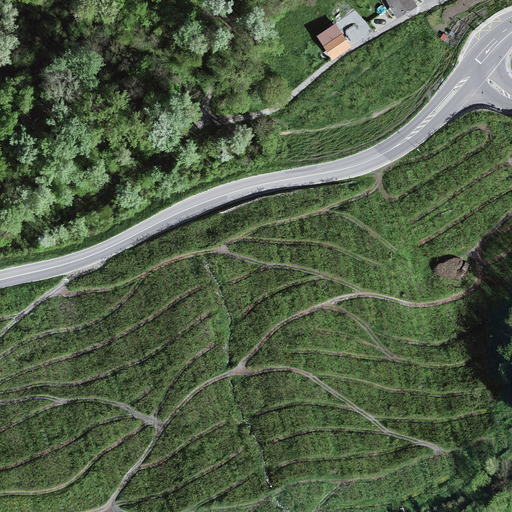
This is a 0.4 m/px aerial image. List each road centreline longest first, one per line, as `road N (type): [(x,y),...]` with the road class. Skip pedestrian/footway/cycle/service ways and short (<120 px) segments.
road 1 (track): [(511,211),(477,248),(479,282),(463,293),(416,304),(342,295),(275,327),(241,367),(299,371),(387,431),(440,451),(381,476),(341,482),(315,511)]
road 2 (secondary): [(0,280),(97,252),(206,201),(356,165),(394,145)]
road 3 (track): [(241,367),(187,394),(116,492),(113,508),(126,511)]
